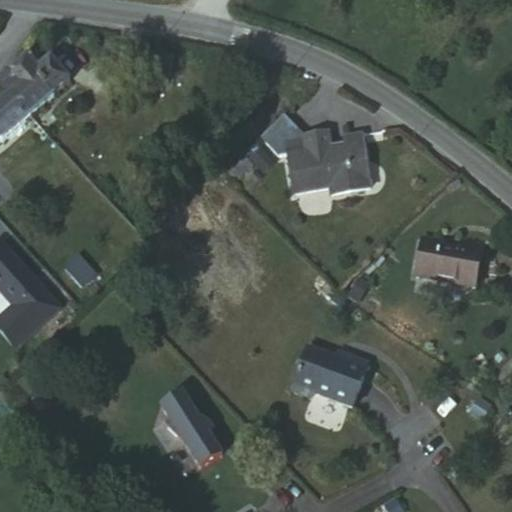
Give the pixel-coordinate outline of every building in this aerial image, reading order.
[(155,97),(158,74),(127,71),(124,92),(155,97)] [(0,85),(0,116),(17,135),(41,114),(39,109),(56,97),(40,76),(25,88),(14,75),(0,85)] [(0,116),(0,149),(17,135),(0,116)] [(296,153),(276,132),(252,156),(267,173),(278,173),(285,208),(317,203),(318,210),(360,204),(349,149),(332,152),(334,161),(318,163),(316,149),(296,153)] [(469,295),(478,256),(414,242),(406,282),(469,295)] [(64,269),(83,290),(98,277),(79,256),(64,269)] [(0,281),(0,319),(8,328),(0,335),(0,361),(6,368),(46,330),(0,281)] [(344,424),(360,378),(332,368),(330,374),(294,361),(280,404),(301,412),(302,408),(344,424)] [(184,429),(167,403),(146,417),(153,431),(148,433),(165,455),(168,452),(189,484),(211,470),(196,447),(199,446),(184,429)]
